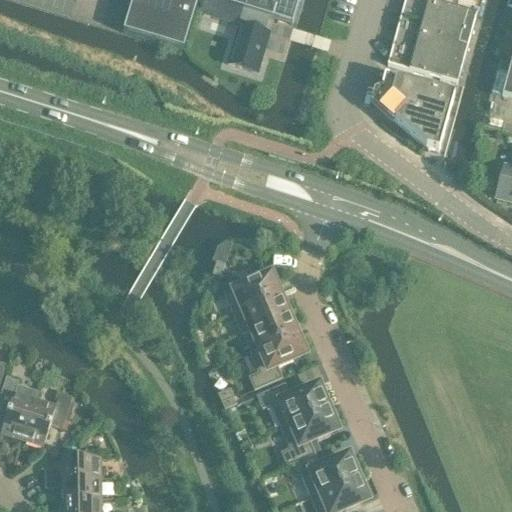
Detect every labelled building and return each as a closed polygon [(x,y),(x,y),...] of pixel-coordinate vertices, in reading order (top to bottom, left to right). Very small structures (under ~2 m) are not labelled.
[(189,32),(196,10),(162,0),(133,0),(129,14),(189,32)] [(162,0),(196,10),(198,0),(162,0)] [(278,0),(199,0),(241,13),(268,21),(272,22),(278,0)] [(278,0),(272,22),(291,28),(299,0),(278,0)] [(466,53),(476,18),(408,0),(405,0),(396,34),(466,53)] [(239,29),(227,67),(257,76),(269,37),(264,36),(268,21),(241,13),(205,2),(200,17),(239,29)] [(182,54),(189,32),(129,14),(123,36),(182,54)] [(456,88),(466,53),(396,34),(387,69),(456,88)] [(511,101),(511,61),(502,99),(511,101)] [(438,155),(453,99),(384,80),(378,100),(383,115),(425,152),(438,155)] [(511,171),(504,169),(496,201),(511,205),(511,171)] [(216,267),(212,279),(221,281),(225,269),(216,267)] [(223,298),(232,318),(279,298),(270,277),(259,282),(258,280),(242,287),(243,289),(223,298)] [(249,334),(288,318),(279,298),(232,318),(241,339),(250,335),(249,334)] [(250,335),(258,353),(258,354),(296,338),(288,318),(249,334),(250,335)] [(258,354),(258,353),(249,357),(257,377),(248,381),(254,395),(282,383),(277,370),(305,358),(296,338),(258,354)] [(0,438),(22,445),(35,403),(37,396),(17,389),(19,385),(6,381),(0,399),(0,414),(7,417),(0,438)] [(270,410),(280,432),(330,410),(323,394),(321,395),(319,391),(313,394),(312,391),(290,400),(284,388),(256,400),(262,414),(270,410)] [(217,398),(221,406),(232,401),(229,393),(217,398)] [(35,403),(22,445),(43,451),(50,430),(61,434),(71,403),(59,398),(55,410),(35,403)] [(221,406),(224,414),(236,409),(232,401),(221,406)] [(286,470),(291,468),(299,465),(314,458),(309,446),(331,437),(330,433),(336,431),(335,427),(337,426),(330,410),(280,432),(289,453),(280,457),(286,470)] [(299,465),(291,468),(296,481),(300,480),(310,502),(360,480),(353,464),(351,465),(349,462),(343,464),(342,461),(320,470),(314,458),(299,465)] [(62,463),(63,484),(101,483),(100,462),(62,463)] [(44,475),(44,484),(58,484),(58,475),(44,475)] [(348,511),(362,507),(360,503),(366,501),(365,497),(367,496),(360,480),(310,502),(314,511),(348,511)] [(63,484),(63,504),(101,503),(101,483),(63,484)] [(58,484),(44,484),(45,493),(58,492),(58,484)] [(101,511),(101,503),(63,504),(63,511),(101,511)]
